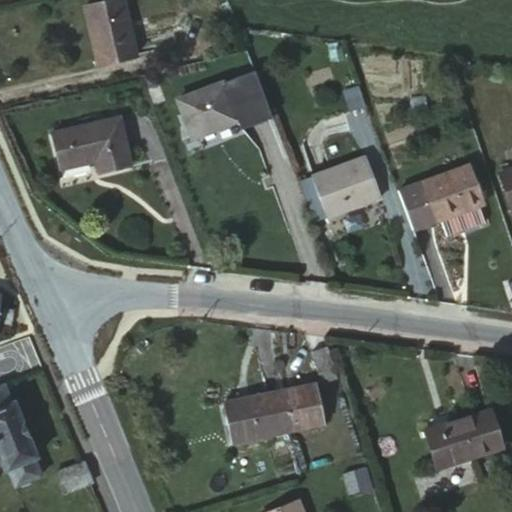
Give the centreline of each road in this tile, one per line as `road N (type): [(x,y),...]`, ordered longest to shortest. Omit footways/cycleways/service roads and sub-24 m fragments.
road 1 (tertiary): [(32,272),(511,338)]
road 2 (tertiary): [(32,272),(131,511)]
